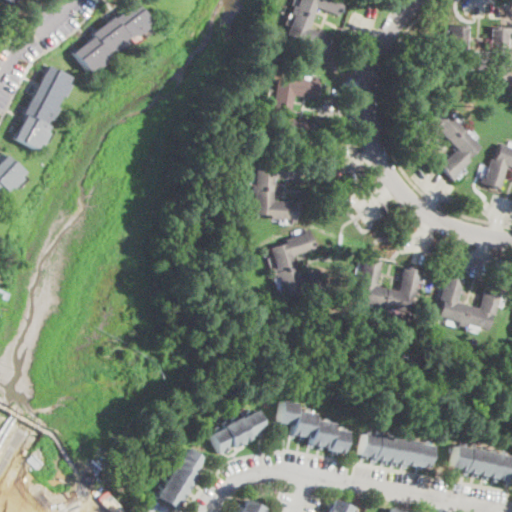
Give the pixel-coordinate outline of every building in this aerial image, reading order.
[(297,0),(344,0),(339,15),(315,6),(307,28),(331,36),(323,57),(317,54),(318,51),(299,44),(300,41),(285,35),(285,33),(292,14),(289,13),(292,3),(296,5),(297,0)] [(133,2),(148,22),(143,26),(145,28),(133,37),(132,34),(127,38),(125,37),(120,40),(122,43),(111,51),(110,49),(106,52),(107,55),(101,59),(103,62),(92,70),(90,68),(85,72),(70,52),(92,37),(89,33),(91,32),(111,17),(112,18),(133,2)] [(468,26),(468,33),(468,50),(489,50),(489,27),(507,27),(507,52),(503,52),(503,70),(481,70),(481,73),(473,73),(473,70),(451,70),(451,52),(450,52),(450,31),(448,31),(448,26),(468,26)] [(73,84),(67,96),(64,95),(60,103),(63,104),(55,120),(52,118),(49,123),(53,125),(50,131),(52,132),(45,145),(42,143),(37,152),(11,137),(24,114),(21,113),(46,65),(69,78),(67,80),(73,84)] [(319,75),(316,98),(292,95),(289,118),(313,121),(311,141),(304,141),(304,138),(283,135),(284,131),(267,129),(270,107),(267,107),(268,98),(272,98),(274,77),(290,79),(291,76),(313,79),(314,74),(319,75)] [(451,116),(459,124),(461,122),(467,129),(465,131),(479,146),(467,158),(469,161),(453,175),(456,177),(451,181),(437,166),(455,149),(440,132),(422,149),(410,136),(430,118),(432,120),(445,109),(451,116)] [(511,147),(511,168),(507,166),(497,190),(478,182),(480,176),(482,177),(490,158),(492,159),(498,142),(511,147)] [(20,173),(12,181),(3,191),(0,188),(0,158),(3,155),(21,172),(20,173)] [(299,158),(298,179),(273,178),(273,184),(272,201),(297,202),(295,223),(289,223),(289,219),(268,218),(268,215),(252,214),(255,163),(272,164),(272,160),(292,161),(292,158),(299,158)] [(291,262),(292,266),(293,266),(297,278),(322,270),(327,286),(300,294),(299,292),(283,296),(277,276),(274,277),(273,272),(272,272),(271,268),(274,268),(268,247),(284,242),(283,239),(304,233),(303,230),(309,228),(314,249),(289,256),(291,262)] [(391,289),(397,291),(402,267),(422,271),(421,276),(418,275),(414,298),(409,297),(406,311),(387,307),(386,310),(381,309),(377,309),(377,305),(358,301),(362,285),(358,284),(362,263),(359,262),(360,257),(379,261),(374,286),(391,289)] [(471,307),(478,308),(484,285),(504,290),(503,296),(499,295),(493,315),(490,314),(486,330),(465,324),(465,327),(455,325),(456,322),(437,316),(441,300),(438,299),(443,279),(441,278),(442,274),(461,279),(455,303),(471,307)] [(285,397),(285,401),(292,402),(291,406),(294,406),(293,410),(298,410),(298,408),(303,409),(303,411),(311,413),(311,416),(314,416),(314,419),(318,420),(318,417),(324,418),(324,422),(330,423),(329,428),(334,429),(334,427),(338,427),(337,430),(344,431),(340,454),(334,453),(329,453),(329,451),(326,451),(327,448),(318,446),(318,449),(315,448),(315,445),(307,444),(307,446),(304,446),(305,441),(295,439),(296,437),(290,436),(290,437),(285,437),(287,424),(282,423),(282,426),(279,425),(279,423),(273,422),(276,400),(279,400),(280,396),(285,397)] [(253,409),(262,427),(261,427),(262,431),(243,441),(244,443),(239,446),(238,444),(230,448),(230,449),(221,454),(220,453),(216,455),(205,433),(208,432),(206,428),(217,424),(216,422),(225,418),(226,419),(227,418),(232,415),(234,418),(238,416),(238,417),(242,415),(240,411),(242,409),(244,414),(253,409)] [(368,430),(367,434),(372,435),(373,430),(377,430),(376,434),(381,435),(382,431),(386,432),(385,436),(391,437),(391,433),(397,435),(396,438),(402,439),(403,436),(406,437),(406,439),(414,441),(413,442),(418,443),(419,440),(423,441),(422,445),(427,446),(423,467),(418,466),(418,469),(413,468),(414,466),(410,465),(410,466),(402,465),(402,467),(398,466),(398,464),(392,462),(391,465),(388,464),(388,462),(382,461),(382,463),(376,462),(376,460),(369,459),(369,461),(367,460),(367,458),(365,457),(365,460),(359,459),(359,456),(354,455),(359,432),(364,433),(365,429),(368,430)] [(468,443),(467,448),(475,450),(476,446),(479,447),(478,450),(483,452),(484,447),(489,448),(488,452),(493,454),(494,449),(499,450),(498,454),(506,456),(506,457),(511,458),(511,481),(509,481),(509,484),(504,483),(505,480),(501,479),(501,480),(495,479),(494,481),(490,480),(490,478),(485,477),(485,480),(480,479),(480,476),(475,475),(474,478),(470,477),(471,474),(464,473),(464,475),(460,474),(460,471),(455,469),(454,473),(449,472),(450,468),(445,467),(450,445),(455,446),(455,443),(460,444),(459,447),(462,447),(463,442),(468,443)] [(183,447),(201,458),(197,464),(199,465),(193,474),(195,475),(171,511),(146,511),(145,511),(148,506),(145,504),(147,501),(149,503),(152,498),(149,496),(151,492),(154,494),(158,489),(154,487),(156,483),(159,485),(163,480),(159,477),(161,475),(164,477),(167,472),(164,470),(166,466),(169,468),(173,462),(174,462),(178,456),(176,455),(177,453),(179,454),(183,447)] [(262,507),(259,511),(236,511),(241,498),(262,507)] [(349,511),(323,511),(324,511),(325,511),(331,498),(351,506),(349,511)]
